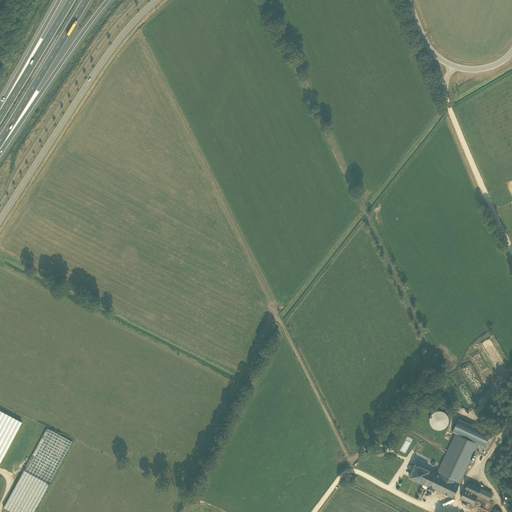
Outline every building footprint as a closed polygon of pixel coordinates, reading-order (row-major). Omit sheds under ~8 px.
[(0,409),(0,462),(22,421),(0,409)] [(434,409),(428,425),(445,431),(450,415),(434,409)] [(478,427),(472,441),(478,444),(485,447),(491,433),(478,427)] [(47,428),(18,480),(5,503),(3,507),(11,511),(33,511),(40,501),(72,442),(47,428)] [(437,474),(459,484),(478,444),(472,441),(456,433),(437,474)] [(459,484),(437,474),(415,464),(409,477),(423,484),(423,483),(453,497),(459,484)] [(461,497),(474,503),(478,494),(487,499),(490,492),(468,482),(461,497)]
